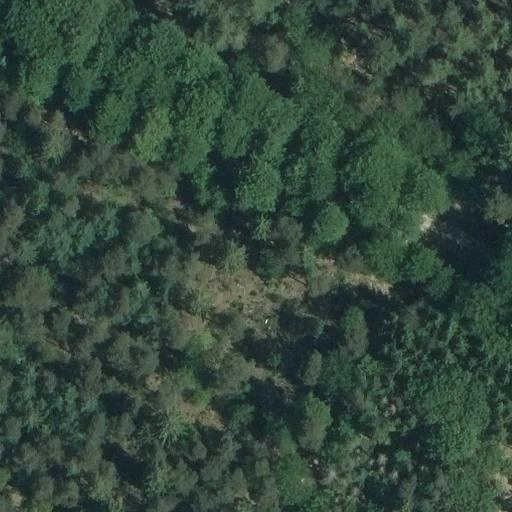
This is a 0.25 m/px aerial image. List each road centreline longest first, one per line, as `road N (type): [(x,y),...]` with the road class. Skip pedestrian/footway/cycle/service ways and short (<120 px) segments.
road 1 (track): [(59,26),(511,265)]
road 2 (track): [(432,223),(408,261),(302,511)]
